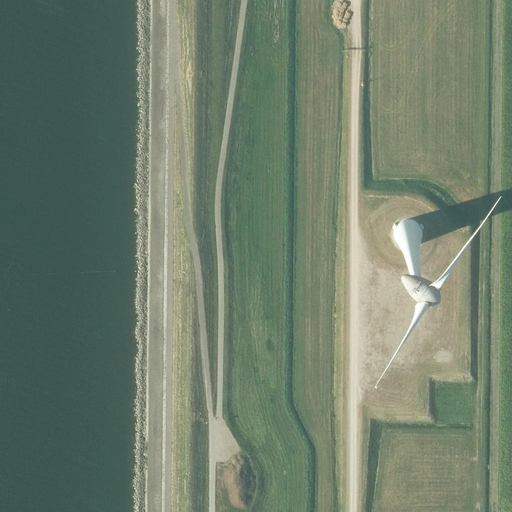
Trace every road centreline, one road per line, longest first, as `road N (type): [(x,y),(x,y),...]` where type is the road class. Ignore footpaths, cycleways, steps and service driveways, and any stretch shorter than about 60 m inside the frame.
road 1 (unclassified): [(167,511),(172,42)]
road 2 (unclassified): [(211,442),(218,417),(217,190),(243,0)]
road 3 (unclassified): [(211,442),(172,42)]
